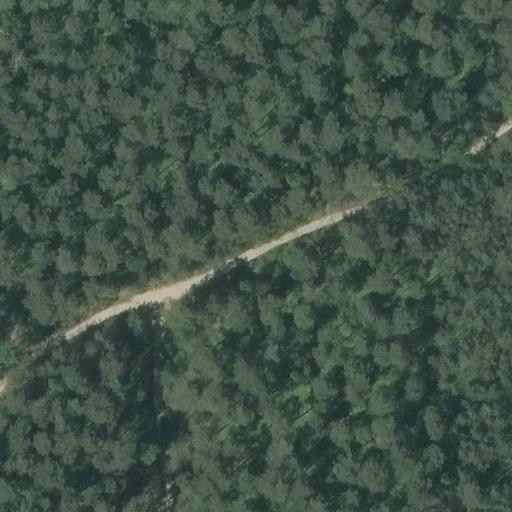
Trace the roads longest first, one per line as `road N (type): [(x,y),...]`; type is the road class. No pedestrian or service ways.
road 1 (track): [(511,141),(394,203),(122,311),(0,381)]
road 2 (track): [(168,511),(151,418),(159,295)]
